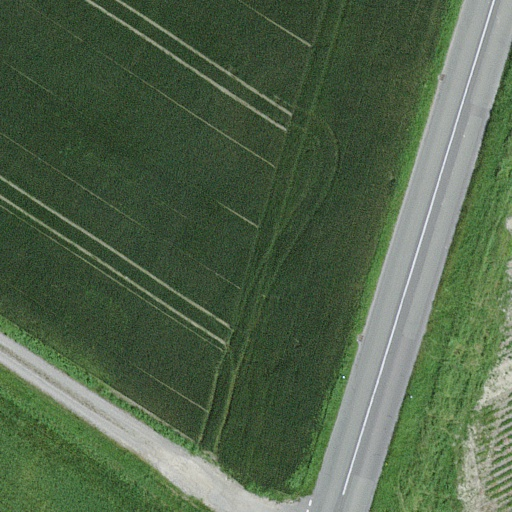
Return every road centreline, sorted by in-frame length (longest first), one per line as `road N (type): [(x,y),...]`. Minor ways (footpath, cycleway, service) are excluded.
road 1 (tertiary): [(494,0),(338,511)]
road 2 (track): [(252,511),(0,345)]
